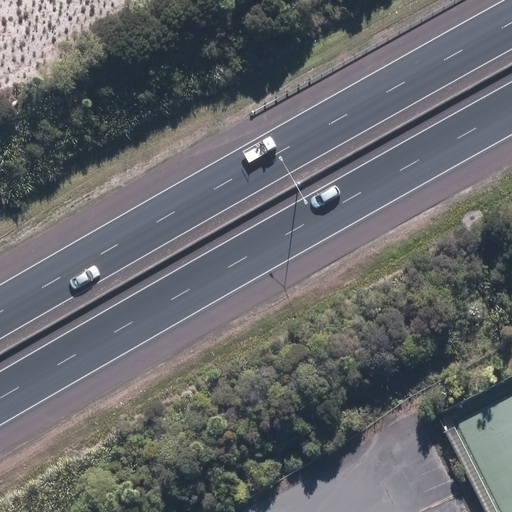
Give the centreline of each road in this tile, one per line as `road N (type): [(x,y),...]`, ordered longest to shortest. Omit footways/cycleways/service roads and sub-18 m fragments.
road 1 (motorway): [(511,98),(0,393)]
road 2 (motorway): [(0,292),(178,185),(511,9)]
